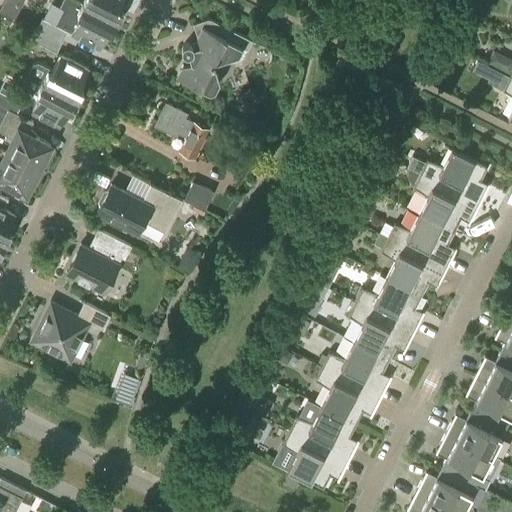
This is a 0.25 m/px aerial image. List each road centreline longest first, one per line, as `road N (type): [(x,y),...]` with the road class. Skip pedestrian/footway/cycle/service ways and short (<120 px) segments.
road 1 (residential): [(0,317),(157,0)]
road 2 (residential): [(360,511),(511,216)]
road 3 (residential): [(174,511),(158,494),(0,414)]
